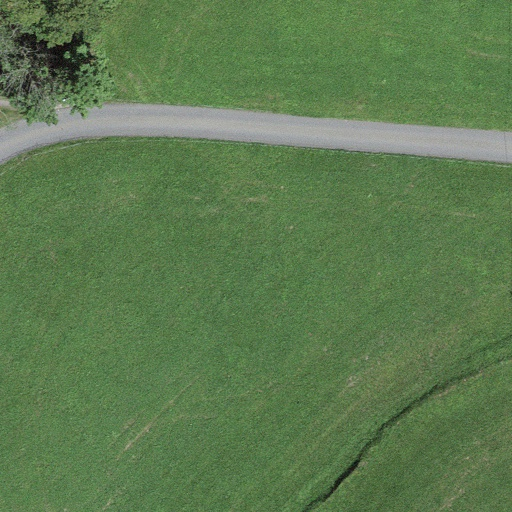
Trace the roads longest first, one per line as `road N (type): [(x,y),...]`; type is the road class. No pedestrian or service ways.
road 1 (motorway): [(511,252),(0,4)]
road 2 (unclassified): [(0,127),(110,93),(247,104),(511,147)]
road 3 (motorway): [(0,344),(348,511)]
